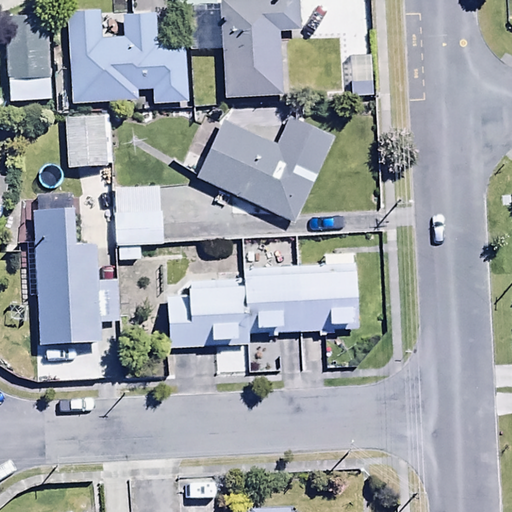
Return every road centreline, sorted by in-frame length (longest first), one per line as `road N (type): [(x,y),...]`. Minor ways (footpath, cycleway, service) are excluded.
road 1 (residential): [(0,435),(452,412)]
road 2 (unclassified): [(439,113),(452,412)]
